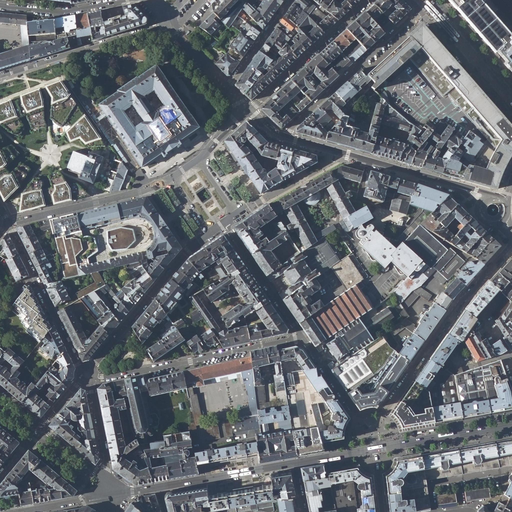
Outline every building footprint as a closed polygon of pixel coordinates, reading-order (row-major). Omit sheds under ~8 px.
[(219,19),(228,28),(229,25),(236,16),(239,12),(241,9),(245,3),(238,2),(237,1),(231,0),(226,0),(213,13),(219,19)] [(252,0),(249,4),(257,11),(264,0),(252,0)] [(278,9),(284,0),(264,0),(257,11),(269,21),(278,9)] [(296,0),(293,4),(308,17),(315,8),(313,6),(305,0),(296,0)] [(338,21),(360,0),(359,0),(345,0),(339,6),(333,1),(330,5),(329,4),(331,0),(322,0),(318,5),(315,8),(320,12),(322,9),(329,14),(330,14),(338,21)] [(401,0),(379,0),(374,5),(383,13),(384,15),(386,17),(387,18),(392,14),(388,9),(390,6),(393,8),(393,7),(396,10),(404,3),(401,0)] [(456,9),(458,8),(467,0),(448,0),(449,1),(456,9)] [(511,0),(467,0),(458,8),(497,51),(511,38),(511,0)] [(269,21),(257,11),(249,4),(246,4),(245,3),(241,9),(242,10),(263,29),(269,21)] [(411,10),(404,3),(396,10),(392,14),(387,18),(394,25),(411,10)] [(293,4),(284,17),(289,20),(293,23),(299,28),(308,17),(293,4)] [(133,5),(101,11),(103,26),(104,27),(106,37),(144,25),(146,18),(133,5)] [(374,5),(365,13),(374,22),(383,13),(374,5)] [(324,34),(338,21),(330,14),(329,14),(326,17),(321,13),(320,12),(315,8),(308,17),(324,34)] [(101,11),(87,14),(90,27),(91,35),(92,41),(106,37),(104,27),(101,27),(101,29),(101,32),(97,33),(95,28),(103,26),(101,11)] [(0,22),(20,24),(27,25),(27,23),(27,16),(0,12),(0,22)] [(240,13),(239,12),(236,16),(242,21),(244,17),(240,13)] [(216,23),(219,19),(213,13),(199,27),(211,36),(221,27),(216,23)] [(374,22),(365,13),(347,30),(355,40),(357,41),(366,51),(370,48),(385,34),(377,25),(375,24),(374,22)] [(374,22),(375,24),(384,15),(383,13),(374,22)] [(87,14),(74,16),(76,30),(90,27),(87,14)] [(375,24),(377,25),(386,17),(384,15),(375,24)] [(54,20),(55,33),(55,35),(66,33),(70,48),(71,48),(69,37),(76,35),(76,30),(74,16),(54,20)] [(243,21),(242,21),(236,16),(229,25),(236,30),(243,21)] [(284,17),(276,28),(290,39),(293,36),(294,34),(292,32),(294,29),(296,32),(298,29),(299,28),(293,23),(289,20),(284,17)] [(312,45),(324,34),(308,17),(299,28),(298,29),(312,45)] [(385,34),(394,25),(387,18),(386,17),(377,25),(385,34)] [(54,20),(27,23),(27,25),(27,35),(55,33),(54,20)] [(461,72),(433,39),(422,26),(408,39),(367,75),(375,84),(372,89),(374,91),(390,76),(401,65),(440,109),(450,97),(475,125),(489,142),(493,147),(491,150),(486,146),(477,159),(469,165),(458,179),(495,190),(503,170),(506,163),(510,156),(511,152),(511,130),(491,106),(461,72)] [(80,38),(91,35),(90,27),(76,30),(76,35),(77,46),(81,44),(80,38)] [(271,37),(274,43),(271,49),(270,51),(272,53),(277,56),(279,54),(287,44),(290,39),(276,28),(271,35),(271,37)] [(242,29),(240,32),(254,42),(258,37),(245,29),(244,30),(242,29)] [(297,59),(312,45),(298,29),(296,32),(298,34),(297,36),(296,36),(295,37),(295,38),(293,36),(290,39),(295,44),(290,48),(294,52),(292,53),(297,59)] [(347,30),(332,43),(336,47),(338,45),(339,46),(337,48),(342,53),(355,40),(347,30)] [(243,58),(254,42),(240,32),(235,39),(233,39),(229,46),(229,48),(230,49),(243,58)] [(55,39),(28,42),(28,45),(29,61),(55,53),(70,48),(66,33),(55,35),(55,39)] [(146,38),(148,43),(154,42),(151,33),(145,35),(146,37),(146,38)] [(71,48),(77,46),(76,35),(69,37),(71,48)] [(265,44),(271,49),(274,43),(271,37),(270,37),(265,44)] [(511,38),(497,51),(507,63),(505,65),(511,72),(511,38)] [(352,64),(366,51),(357,41),(343,54),(352,64)] [(332,43),(319,55),(332,69),(334,67),(331,64),(340,55),(342,53),(337,48),(336,47),(332,43)] [(259,52),(266,56),(268,53),(271,55),(269,58),(272,61),(275,58),(277,56),(272,53),(270,51),(271,49),(265,44),(259,52)] [(279,76),(297,59),(292,53),(294,52),(290,48),(287,44),(279,54),(283,57),(282,58),(280,58),(278,60),(275,58),(272,61),(270,65),(279,76)] [(0,69),(4,69),(24,63),(29,61),(28,45),(21,47),(0,53),(0,69)] [(226,54),(239,63),(243,58),(230,49),(226,54)] [(236,85),(245,95),(262,75),(266,70),(270,65),(272,61),(269,58),(266,56),(259,52),(236,85)] [(339,76),(352,64),(343,54),(342,53),(340,55),(344,58),(334,67),(332,69),(339,76)] [(230,76),(239,63),(226,54),(216,65),(227,76),(230,76)] [(319,55),(291,81),(301,91),(307,97),(312,102),(339,76),(332,69),(319,55)] [(170,151),(172,149),(174,148),(175,147),(176,146),(178,149),(179,148),(183,145),(180,141),(182,140),(186,137),(200,128),(182,102),(157,64),(156,64),(136,78),(135,77),(126,83),(117,89),(118,90),(98,103),(111,124),(141,167),(141,168),(159,155),(161,154),(164,158),(168,155),(169,155),(167,152),(169,151),(170,151)] [(251,101),(279,76),(270,65),(266,70),(268,73),(262,80),(262,78),(263,77),(262,75),(245,95),(251,101)] [(361,69),(348,82),(362,98),(366,93),(370,88),(372,89),(375,84),(367,75),(361,69)] [(61,79),(44,86),(51,97),(51,107),(52,107),(62,103),(71,97),(70,96),(71,94),(61,79)] [(291,81),(281,90),(291,101),(301,91),(291,81)] [(348,82),(335,94),(346,106),(351,111),(360,101),(362,98),(348,82)] [(40,87),(20,95),(22,105),(26,113),(27,116),(26,116),(29,122),(29,124),(31,129),(37,128),(43,127),(47,126),(44,118),(44,114),(44,110),(45,110),(44,107),(44,102),(40,87)] [(381,102),(382,99),(377,92),(374,91),(372,89),(370,88),(366,93),(373,99),(377,102),(379,100),(381,102)] [(281,90),(271,100),(281,110),(291,101),(281,90)] [(362,98),(360,101),(367,107),(373,99),(366,93),(362,98)] [(329,99),(320,107),(332,119),(340,111),(346,106),(335,94),(329,99)] [(84,115),(71,97),(62,103),(52,107),(51,107),(50,119),(56,123),(61,127),(67,122),(71,126),(84,115)] [(301,111),(312,102),(307,97),(297,107),(298,108),(301,111)] [(0,102),(0,124),(1,125),(2,127),(3,126),(8,131),(15,134),(19,137),(25,128),(23,125),(23,124),(21,123),(21,121),(20,119),(19,118),(18,117),(12,102),(11,99),(0,102)] [(20,99),(12,102),(18,117),(19,118),(20,119),(26,116),(27,116),(26,113),(22,105),(20,99)] [(327,142),(371,155),(376,137),(380,124),(383,115),(385,108),(385,107),(387,106),(388,104),(382,99),(381,102),(380,105),(378,104),(368,135),(359,133),(359,132),(358,131),(354,129),(353,130),(352,131),(344,128),(347,120),(343,119),(337,125),(329,135),(327,142)] [(283,128),(291,121),(287,116),(281,110),(271,100),(261,109),(261,110),(281,129),(283,128)] [(388,104),(387,106),(385,107),(385,108),(391,114),(390,117),(383,115),(380,124),(409,132),(412,124),(395,110),(395,111),(388,104)] [(346,106),(340,111),(345,116),(351,111),(346,106)] [(320,107),(311,116),(317,123),(319,125),(329,135),(337,125),(332,119),(320,107)] [(291,121),(301,111),(298,108),(289,116),(288,115),(287,116),(291,121)] [(105,146),(84,115),(71,126),(65,131),(70,142),(79,139),(85,144),(86,144),(88,146),(103,146),(105,146)] [(297,133),(327,142),(329,135),(319,125),(314,129),(312,128),(317,123),(311,116),(297,129),(296,132),(297,132),(297,133)] [(420,148),(416,152),(416,153),(413,160),(411,166),(425,170),(429,157),(434,149),(439,152),(444,145),(451,134),(454,130),(448,126),(440,137),(439,136),(445,127),(445,124),(440,121),(435,128),(420,148)] [(224,141),(237,161),(254,151),(255,151),(253,147),(248,150),(240,142),(242,141),(243,142),(244,142),(246,140),(246,139),(245,138),(246,137),(248,140),(257,149),(266,142),(246,122),(224,141)] [(421,131),(408,147),(408,146),(401,155),(399,162),(411,166),(413,160),(416,153),(416,152),(411,148),(415,145),(420,148),(435,128),(433,127),(428,123),(421,131)] [(385,158),(399,162),(401,155),(408,146),(408,147),(421,131),(414,125),(412,135),(406,145),(398,143),(398,141),(393,140),(393,142),(376,137),(371,155),(385,158)] [(451,134),(457,138),(460,133),(454,130),(451,134)] [(441,174),(458,179),(469,165),(477,159),(486,146),(479,142),(480,139),(469,131),(461,141),(446,163),(441,174)] [(425,170),(441,174),(446,163),(461,141),(457,138),(451,134),(444,145),(449,149),(442,158),(442,159),(436,158),(437,156),(439,153),(439,152),(434,149),(429,157),(425,170)] [(279,146),(266,142),(257,149),(261,155),(263,156),(262,158),(265,160),(264,166),(264,167),(270,168),(273,166),(274,160),(279,146)] [(0,169),(6,167),(9,163),(16,157),(20,153),(13,143),(7,147),(7,146),(1,150),(0,150),(0,169)] [(292,150),(279,146),(274,160),(277,161),(275,166),(277,169),(274,169),(282,182),(295,175),(288,163),(292,150)] [(316,157),(292,150),(288,163),(295,175),(316,163),(316,157)] [(260,195),(282,182),(274,169),(273,166),(270,168),(264,167),(264,166),(254,151),(237,161),(247,176),(247,175),(260,195)] [(89,176),(95,160),(88,157),(73,152),(67,168),(82,173),(89,176)] [(82,173),(80,179),(90,183),(91,184),(93,184),(104,157),(100,156),(90,152),(88,157),(95,160),(89,176),(82,173)] [(128,171),(119,159),(116,169),(115,169),(114,169),(114,170),(114,171),(114,172),(117,173),(115,180),(112,179),(106,194),(121,190),(124,183),(125,180),(128,171)] [(0,194),(4,203),(10,196),(19,188),(21,186),(23,181),(28,175),(26,174),(30,169),(20,162),(13,172),(9,173),(8,175),(4,175),(0,178),(0,194)] [(349,232),(358,227),(362,224),(372,218),(366,207),(355,200),(357,193),(349,191),(345,193),(346,194),(345,195),(337,181),(342,178),(359,183),(363,172),(341,166),(305,186),(300,189),(269,207),(275,215),(284,211),(292,225),(291,225),(290,224),(287,226),(290,231),(293,229),(293,228),(306,250),(317,242),(315,239),(313,235),(296,204),(305,199),(307,201),(309,202),(312,202),(314,202),(316,200),(317,198),(317,195),(316,193),(325,187),(343,218),(342,219),(349,232)] [(0,169),(0,178),(4,175),(8,175),(9,173),(6,167),(0,169)] [(72,200),(89,196),(87,193),(77,183),(68,185),(66,181),(65,181),(59,171),(57,171),(56,171),(47,176),(51,185),(53,185),(53,187),(54,189),(51,194),(53,204),(72,200)] [(383,202),(385,193),(387,187),(395,189),(398,180),(368,171),(365,184),(367,184),(363,197),(383,202)] [(19,213),(45,206),(42,197),(42,190),(42,189),(44,184),(43,180),(34,176),(27,188),(25,189),(23,193),(21,193),(19,211),(19,213)] [(391,201),(392,202),(394,194),(396,194),(400,180),(399,180),(398,180),(395,189),(387,187),(385,193),(386,193),(385,196),(390,197),(391,201)] [(389,211),(405,215),(406,214),(409,204),(411,198),(407,197),(403,196),(403,194),(408,195),(412,197),(417,185),(409,183),(400,180),(396,194),(394,194),(392,202),(389,211)] [(424,187),(417,185),(412,197),(411,198),(409,204),(432,212),(448,196),(424,187)] [(42,197),(45,206),(53,204),(51,194),(54,189),(53,187),(42,189),(42,190),(42,197)] [(457,205),(448,196),(432,212),(430,214),(435,219),(440,213),(442,215),(438,219),(436,221),(436,220),(433,218),(429,215),(420,225),(432,232),(440,224),(457,205)] [(99,209),(82,213),(86,230),(103,226),(139,218),(139,219),(139,221),(140,221),(142,221),(144,221),(145,222),(146,223),(147,223),(149,224),(150,226),(151,227),(151,228),(152,229),(153,230),(153,231),(153,232),(153,233),(153,234),(154,235),(153,236),(153,238),(153,239),(152,241),(152,242),(151,243),(150,244),(149,245),(148,247),(147,247),(146,248),(146,249),(147,252),(142,253),(89,265),(77,268),(78,269),(61,273),(63,280),(90,273),(97,272),(124,265),(138,262),(140,261),(146,260),(148,259),(159,256),(158,252),(168,249),(169,252),(168,255),(173,259),(182,249),(175,238),(169,230),(170,230),(165,222),(160,216),(147,197),(99,209)] [(286,231),(275,215),(269,207),(268,204),(233,228),(252,255),(285,232),(286,231)] [(455,219),(461,224),(458,228),(461,231),(471,219),(457,205),(440,224),(432,232),(450,244),(455,237),(446,229),(455,219)] [(86,230),(82,213),(49,221),(51,227),(53,238),(81,231),(86,230)] [(471,219),(461,231),(455,237),(450,244),(452,245),(466,253),(485,232),(471,219)] [(362,224),(358,227),(359,228),(357,231),(356,233),(356,235),(357,237),(359,239),(361,240),(364,240),(366,238),(368,240),(362,247),(365,250),(375,264),(377,264),(380,264),(382,266),(381,267),(381,269),(382,272),(383,273),(386,273),(389,272),(390,268),(388,265),(391,262),(401,275),(403,276),(405,275),(408,278),(394,294),(399,303),(400,304),(412,291),(419,287),(426,281),(431,275),(436,270),(447,279),(448,280),(453,274),(456,271),(464,262),(449,248),(452,245),(450,244),(432,232),(420,225),(402,243),(401,242),(395,249),(389,243),(390,239),(383,237),(384,233),(377,231),(374,233),(373,231),(374,229),(375,228),(374,226),(373,225),(371,225),(370,225),(366,230),(364,228),(362,224)] [(35,235),(29,225),(15,228),(22,242),(35,235)] [(315,239),(332,231),(336,229),(333,225),(313,235),(315,239)] [(108,244),(112,251),(112,252),(127,251),(127,250),(136,242),(134,235),(133,230),(132,230),(125,228),(122,228),(121,228),(107,231),(107,232),(107,240),(108,244)] [(89,261),(88,261),(88,259),(88,258),(98,251),(98,250),(99,250),(98,240),(97,240),(87,238),(83,239),(81,231),(53,238),(61,273),(78,269),(77,268),(89,265),(90,265),(91,264),(91,263),(90,262),(89,261)] [(252,255),(266,277),(282,266),(281,265),(280,265),(271,252),(290,239),(285,232),(252,255)] [(493,239),(485,232),(466,253),(475,259),(493,239)] [(0,242),(0,243),(3,250),(13,245),(8,234),(7,234),(0,242)] [(41,249),(35,235),(22,242),(29,255),(41,249)] [(223,235),(204,248),(214,262),(217,259),(215,257),(221,254),(223,257),(234,250),(223,235)] [(279,295),(283,301),(314,279),(331,267),(339,262),(323,238),(317,242),(306,250),(300,254),(282,266),(266,277),(270,282),(283,273),(292,286),(284,292),(279,295)] [(500,247),(493,239),(475,259),(484,265),(500,247)] [(0,256),(3,259),(4,259),(7,260),(18,255),(13,245),(3,250),(0,253),(0,256)] [(189,258),(188,261),(199,273),(214,263),(214,262),(204,248),(189,258)] [(48,261),(52,259),(51,257),(47,259),(41,249),(29,255),(35,268),(48,261)] [(244,266),(234,250),(223,257),(218,261),(216,263),(218,265),(215,267),(224,278),(226,277),(219,267),(221,266),(220,265),(221,264),(229,275),(244,266)] [(360,282),(362,281),(368,277),(352,253),(339,262),(331,267),(347,291),(360,282)] [(214,262),(214,263),(215,262),(216,263),(218,261),(223,257),(221,254),(215,257),(217,259),(214,262)] [(28,276),(18,255),(7,260),(4,259),(16,282),(28,276)] [(173,259),(168,255),(159,256),(148,259),(151,263),(148,266),(146,260),(140,261),(142,267),(154,282),(173,259)] [(511,258),(498,273),(511,285),(511,258)] [(44,285),(55,282),(52,273),(53,273),(52,270),(53,269),(48,261),(35,268),(44,285)] [(188,261),(179,271),(192,282),(197,276),(201,280),(203,278),(201,276),(200,275),(199,273),(188,261)] [(138,262),(124,265),(126,273),(140,268),(138,262)] [(458,274),(456,271),(453,274),(456,277),(456,278),(464,286),(480,269),(470,262),(468,264),(467,263),(458,274)] [(201,276),(203,278),(210,286),(213,284),(218,281),(224,278),(215,267),(218,265),(216,263),(213,265),(214,267),(203,275),(201,276)] [(269,302),(244,266),(229,275),(226,277),(224,278),(218,281),(221,285),(216,288),(213,284),(210,286),(202,290),(211,303),(229,291),(229,288),(228,286),(231,284),(246,305),(243,307),(242,306),(239,305),(221,317),(228,328),(239,321),(237,318),(242,315),(244,318),(269,302)] [(154,282),(142,267),(140,268),(126,273),(132,280),(144,293),(154,282)] [(431,275),(443,285),(447,279),(436,270),(431,275)] [(179,271),(165,287),(155,300),(164,312),(166,315),(167,316),(177,303),(176,302),(192,282),(179,271)] [(95,282),(75,293),(70,299),(55,307),(58,312),(79,300),(86,295),(93,291),(104,285),(97,272),(90,273),(95,282)] [(511,285),(498,273),(490,282),(499,291),(507,297),(511,302),(511,300),(511,285)] [(456,295),(464,286),(456,278),(451,283),(442,293),(452,300),(456,295)] [(285,304),(299,324),(324,307),(319,300),(310,306),(309,304),(311,302),(311,301),(308,297),(321,289),(314,279),(283,301),(285,304)] [(132,280),(121,290),(123,293),(134,306),(144,293),(132,280)] [(44,285),(55,307),(70,299),(62,282),(61,282),(60,281),(55,282),(44,285)] [(299,324),(315,347),(358,318),(373,308),(360,289),(363,287),(360,282),(347,291),(324,307),(299,324)] [(490,282),(477,296),(486,305),(499,291),(490,282)] [(26,331),(40,343),(41,340),(51,329),(48,326),(49,325),(45,321),(46,319),(43,316),(45,315),(38,309),(40,306),(37,304),(39,302),(36,300),(37,298),(32,294),(34,292),(31,290),(32,289),(26,284),(22,289),(24,291),(13,304),(16,307),(15,308),(20,312),(18,315),(20,317),(19,318),(22,321),(21,322),(24,325),(23,326),(27,329),(26,331)] [(116,298),(114,295),(106,284),(104,285),(93,291),(120,323),(129,312),(116,298)] [(418,295),(427,301),(429,300),(432,296),(419,287),(412,291),(418,295)] [(93,291),(86,295),(103,315),(97,321),(100,325),(109,336),(120,323),(93,291)] [(400,304),(405,310),(418,295),(412,291),(400,304)] [(134,306),(123,293),(116,298),(129,312),(134,306)] [(445,311),(452,300),(442,293),(441,293),(439,296),(438,295),(432,303),(433,303),(445,311)] [(86,295),(79,300),(89,311),(97,321),(103,315),(86,295)] [(200,315),(210,330),(215,336),(218,334),(221,332),(195,295),(189,298),(197,310),(200,315)] [(477,296),(465,310),(474,318),(486,305),(477,296)] [(491,315),(495,321),(502,317),(511,302),(507,297),(491,315)] [(79,300),(58,312),(77,350),(79,354),(83,362),(86,361),(87,361),(88,361),(89,361),(109,336),(100,325),(88,340),(73,312),(79,309),(82,315),(89,311),(79,300)] [(132,328),(142,344),(143,343),(144,342),(152,333),(150,332),(158,323),(159,324),(164,318),(166,315),(164,312),(155,300),(132,328)] [(511,300),(511,302),(502,317),(506,324),(511,320),(511,319),(511,318),(511,316),(511,300)] [(258,315),(268,330),(261,331),(256,324),(246,326),(250,342),(287,334),(289,330),(269,302),(244,318),(245,321),(249,318),(250,320),(258,315)] [(397,312),(403,320),(405,319),(409,316),(405,310),(400,304),(399,303),(390,309),(389,306),(371,319),(374,323),(375,325),(378,329),(396,316),(394,314),(397,312)] [(423,341),(445,311),(433,303),(425,316),(423,315),(420,320),(421,321),(416,329),(412,334),(423,341)] [(192,320),(200,315),(197,310),(189,315),(192,320)] [(465,310),(448,334),(458,342),(459,343),(463,340),(477,331),(482,324),(474,318),(465,310)] [(495,321),(505,337),(511,332),(511,329),(506,324),(502,317),(495,321)] [(328,365),(331,370),(374,341),(369,334),(367,331),(366,328),(358,318),(315,347),(319,353),(324,349),(322,347),(324,345),(325,344),(327,345),(337,361),(337,363),(336,364),(334,364),(332,362),(328,365)] [(404,328),(412,334),(416,329),(413,327),(414,325),(405,319),(403,320),(398,324),(404,328)] [(166,332),(174,326),(173,324),(169,320),(168,321),(166,324),(164,325),(166,329),(165,330),(166,332)] [(181,320),(180,320),(178,321),(173,324),(174,326),(177,330),(185,325),(181,320)] [(392,336),(404,328),(398,324),(389,330),(392,336)] [(56,355),(59,357),(65,350),(54,326),(51,329),(41,340),(45,343),(44,345),(41,349),(53,358),(56,355)] [(160,336),(163,340),(177,330),(174,326),(166,332),(160,336)] [(223,348),(250,342),(246,326),(233,329),(234,330),(227,331),(227,329),(221,332),(218,334),(219,338),(216,338),(220,343),(223,348)] [(163,340),(162,340),(170,351),(185,341),(177,330),(163,340)] [(215,347),(220,343),(216,338),(215,336),(210,330),(199,337),(206,347),(207,346),(209,348),(213,345),(215,347)] [(480,336),(477,331),(463,340),(476,363),(476,362),(486,359),(477,344),(482,342),(479,337),(480,336)] [(511,350),(511,332),(505,337),(503,338),(511,351),(511,350)] [(398,345),(394,351),(409,362),(423,341),(412,334),(410,337),(409,336),(404,343),(404,344),(405,344),(403,348),(398,345)] [(448,334),(430,360),(440,367),(458,342),(448,334)] [(199,352),(206,347),(199,337),(198,338),(196,336),(186,343),(194,353),(198,350),(199,352)] [(381,336),(374,341),(331,370),(345,391),(371,373),(373,376),(383,367),(394,351),(390,348),(386,343),(381,336)] [(154,362),(170,351),(162,340),(161,341),(158,337),(156,338),(158,341),(155,343),(156,344),(148,350),(147,349),(148,348),(147,347),(145,348),(154,362)] [(485,340),(482,342),(477,344),(486,359),(495,356),(490,347),(485,340)] [(499,341),(490,347),(495,356),(507,352),(499,341)] [(279,407),(280,407),(287,406),(282,374),(278,351),(277,346),(250,352),(251,357),(254,382),(254,387),(263,386),(263,380),(260,378),(259,378),(258,368),(275,364),(274,367),(276,376),(273,376),(275,384),(273,385),(273,386),(273,388),(275,388),(279,407)] [(22,364),(24,362),(8,348),(5,352),(0,358),(0,384),(3,387),(17,370),(22,364)] [(302,371),(315,369),(302,350),(295,348),(278,351),(282,374),(294,372),(299,371),(302,371)] [(74,371),(75,369),(65,350),(59,357),(47,371),(66,387),(74,378),(74,376),(74,375),(74,374),(74,371)] [(398,377),(409,362),(394,351),(383,367),(373,376),(347,394),(359,411),(362,410),(365,409),(368,408),(371,408),(374,408),(377,408),(398,377)] [(193,370),(183,372),(186,388),(186,390),(203,386),(202,381),(242,372),(244,384),(246,384),(249,402),(248,403),(249,412),(251,412),(252,416),(258,415),(257,410),(255,391),(254,387),(254,382),(251,357),(193,370)] [(430,360),(414,382),(429,393),(444,370),(440,367),(430,360)] [(478,368),(455,376),(462,419),(511,409),(511,396),(510,389),(501,361),(478,368)] [(26,368),(22,364),(17,370),(21,374),(26,368)] [(290,419),(313,415),(311,406),(337,401),(320,376),(317,378),(316,371),(315,369),(302,371),(299,371),(294,372),(282,374),(287,406),(290,419)] [(445,369),(444,370),(429,393),(434,423),(462,419),(455,376),(445,369)] [(10,393),(21,402),(35,386),(32,383),(28,387),(25,385),(25,384),(27,381),(24,379),(22,382),(17,378),(21,374),(17,370),(3,387),(10,393)] [(47,371),(40,380),(35,386),(40,391),(47,383),(48,384),(50,383),(55,387),(54,388),(53,387),(49,390),(49,392),(46,396),(54,402),(66,387),(47,371)] [(140,376),(145,397),(186,388),(183,372),(146,380),(145,375),(140,376)] [(145,397),(140,376),(139,377),(106,384),(112,392),(113,392),(118,398),(120,400),(124,400),(128,418),(131,429),(131,437),(134,435),(133,436),(132,436),(133,437),(133,439),(134,439),(136,440),(137,439),(137,440),(138,439),(137,439),(138,437),(139,438),(141,438),(142,440),(141,440),(141,441),(142,440),(142,442),(143,442),(143,443),(144,443),(144,442),(146,442),(147,441),(147,440),(147,436),(148,435),(150,436),(152,436),(153,434),(154,434),(153,431),(151,431),(152,428),(153,428),(154,430),(158,429),(157,427),(159,424),(158,422),(159,421),(159,418),(157,418),(157,415),(154,414),(149,415),(145,397)] [(37,377),(32,383),(35,386),(40,380),(37,377)] [(404,429),(434,423),(429,393),(414,382),(392,414),(394,416),(396,418),(397,420),(398,422),(399,423),(401,426),(402,429),(404,429)] [(97,389),(99,404),(114,401),(112,393),(112,392),(106,384),(102,385),(101,386),(100,387),(98,389),(97,389)] [(41,418),(54,402),(46,396),(43,399),(47,402),(46,403),(36,395),(38,392),(40,393),(41,392),(40,391),(35,386),(21,402),(39,418),(41,418)] [(82,390),(81,390),(81,389),(80,389),(65,408),(76,417),(90,414),(85,391),(84,391),(83,391),(83,390),(82,390)] [(255,391),(257,410),(263,409),(266,409),(265,404),(265,401),(259,402),(259,398),(259,394),(258,390),(255,391)] [(195,426),(201,425),(195,395),(188,396),(194,426),(195,426)] [(99,404),(111,463),(117,462),(122,457),(122,454),(126,453),(127,454),(139,446),(138,445),(137,441),(135,441),(127,446),(125,448),(117,407),(118,407),(119,409),(120,410),(123,409),(125,418),(128,418),(124,400),(120,400),(118,398),(117,400),(115,400),(114,401),(99,404)] [(320,438),(321,443),(343,439),(343,436),(343,433),(344,431),(344,429),(345,427),(346,424),(348,422),(349,419),(337,401),(311,406),(313,415),(320,438)] [(257,447),(262,446),(263,453),(258,454),(259,464),(296,457),(291,430),(280,432),(268,434),(266,423),(278,421),(290,419),(287,406),(280,407),(281,412),(276,413),(275,412),(275,411),(274,410),(273,410),(273,408),(270,409),(270,411),(268,411),(269,412),(268,413),(264,414),(263,409),(257,410),(258,415),(260,431),(261,434),(255,435),(256,437),(257,447)] [(49,426),(77,450),(81,445),(79,443),(83,438),(80,433),(78,431),(77,426),(72,427),(71,428),(67,426),(67,423),(70,419),(72,421),(76,422),(76,417),(65,408),(49,426)] [(95,440),(90,414),(76,417),(76,422),(79,421),(80,426),(77,426),(78,431),(80,433),(83,438),(86,438),(88,441),(95,440)] [(258,415),(252,416),(229,420),(232,433),(247,431),(247,434),(260,431),(258,415)] [(313,415),(290,419),(291,430),(296,457),(323,452),(321,443),(320,438),(313,415)] [(291,430),(290,419),(278,421),(280,432),(291,430)] [(229,420),(224,421),(226,437),(232,436),(232,433),(229,420)] [(217,422),(210,423),(211,427),(212,431),(213,435),(213,440),(219,439),(217,422)] [(189,432),(190,444),(198,442),(195,426),(194,426),(188,427),(189,432)] [(19,444),(0,427),(0,450),(1,449),(4,451),(1,453),(0,455),(0,458),(4,462),(19,444)] [(160,448),(161,457),(179,454),(179,455),(183,455),(183,459),(180,460),(180,461),(167,463),(167,464),(167,466),(170,479),(197,475),(196,465),(194,458),(194,457),(188,458),(187,457),(189,456),(190,455),(189,451),(187,450),(185,450),(185,449),(188,449),(191,448),(190,444),(189,432),(182,433),(183,442),(171,444),(170,435),(163,436),(164,441),(165,448),(160,448)] [(170,435),(171,444),(183,442),(182,433),(170,435)] [(227,460),(258,454),(257,447),(256,437),(248,439),(247,439),(238,441),(239,446),(225,448),(227,460)] [(99,460),(95,440),(88,441),(84,441),(85,444),(83,446),(81,445),(77,450),(95,465),(99,460)] [(511,440),(406,460),(397,461),(396,464),(395,466),(394,467),(393,469),(392,471),(391,472),(389,474),(388,474),(386,475),(385,476),(389,511),(415,511),(430,510),(426,488),(492,476),(493,479),(495,482),(499,483),(501,483),(503,494),(511,500),(511,440)] [(138,445),(139,446),(142,452),(144,451),(144,450),(160,448),(165,448),(164,441),(149,443),(138,445)] [(195,458),(194,458),(196,465),(227,460),(225,448),(211,450),(211,445),(193,448),(195,458)] [(135,486),(153,483),(143,455),(138,457),(138,458),(142,466),(140,468),(140,471),(138,471),(137,473),(136,471),(138,469),(137,468),(137,467),(137,465),(133,463),(132,464),(128,461),(130,458),(142,452),(139,446),(127,454),(126,453),(122,454),(122,457),(117,462),(111,463),(113,470),(117,473),(130,483),(131,482),(135,486)] [(153,483),(170,479),(167,466),(161,467),(154,468),(153,465),(151,465),(149,458),(161,457),(160,448),(144,450),(144,451),(145,454),(143,455),(153,483)] [(191,448),(188,449),(185,449),(185,450),(187,450),(189,451),(190,455),(189,456),(187,457),(188,458),(194,457),(191,448)] [(29,451),(5,479),(18,489),(30,483),(25,478),(24,479),(23,480),(21,479),(26,474),(27,476),(31,471),(31,472),(40,461),(29,451)] [(167,464),(167,463),(180,461),(180,460),(183,459),(183,455),(179,455),(179,454),(161,457),(162,464),(167,464)] [(58,476),(40,461),(31,472),(31,471),(27,476),(25,478),(30,483),(34,478),(31,476),(33,474),(46,484),(47,483),(48,484),(46,487),(48,487),(50,485),(58,476)] [(301,469),(303,482),(324,478),(324,474),(325,474),(323,465),(301,469)] [(356,510),(356,511),(374,511),(374,507),(370,479),(369,478),(367,478),(366,477),(364,476),(362,475),(361,474),(360,473),(358,471),(357,469),(328,474),(325,474),(324,474),(324,478),(328,478),(330,487),(335,486),(335,484),(353,481),(358,485),(357,486),(357,487),(357,488),(357,489),(360,491),(362,505),(362,506),(359,508),(360,509),(356,510)] [(271,474),(272,484),(274,495),(274,496),(276,496),(282,495),(290,494),(295,493),(291,470),(271,474)] [(76,491),(58,476),(50,485),(51,487),(54,487),(55,489),(49,490),(50,501),(72,497),(76,491)] [(328,478),(324,478),(303,482),(308,511),(335,511),(330,487),(328,478)] [(0,497),(18,495),(19,495),(18,489),(5,479),(0,485),(0,497)] [(335,486),(330,487),(335,511),(356,511),(356,510),(360,509),(359,508),(357,489),(357,488),(357,487),(357,486),(358,485),(353,481),(335,484),(335,486)] [(21,506),(33,504),(31,491),(31,487),(30,483),(18,489),(19,495),(21,506)] [(272,484),(253,487),(255,498),(274,495),(272,484)] [(169,511),(204,511),(205,511),(201,511),(201,508),(200,501),(203,501),(203,502),(209,501),(208,495),(206,485),(167,492),(166,494),(165,496),(169,511)] [(253,487),(226,492),(228,503),(255,498),(253,487)] [(33,504),(50,501),(49,490),(45,489),(37,490),(37,489),(36,489),(35,489),(35,490),(31,491),(33,504)] [(464,492),(466,501),(477,499),(489,497),(488,489),(464,492)] [(201,508),(225,504),(226,507),(229,507),(228,503),(226,492),(208,495),(209,501),(203,502),(203,501),(200,501),(201,508)] [(436,496),(437,505),(456,502),(455,493),(436,496)] [(135,498),(130,504),(139,511),(144,511),(145,511),(146,511),(160,511),(154,494),(135,498)] [(277,500),(279,511),(293,511),(290,494),(282,495),(276,496),(277,500)] [(511,511),(511,500),(503,494),(502,494),(498,501),(497,500),(496,502),(495,502),(492,507),(493,508),(495,509),(492,511),(489,511),(483,506),(477,511),(511,511)] [(255,498),(228,503),(229,507),(250,503),(256,502),(255,498)] [(271,499),(256,502),(250,503),(251,509),(251,511),(257,509),(257,511),(261,510),(268,511),(274,510),(272,501),(271,501),(271,499)] [(215,511),(235,511),(251,509),(250,503),(229,507),(226,507),(215,509),(215,511)]
